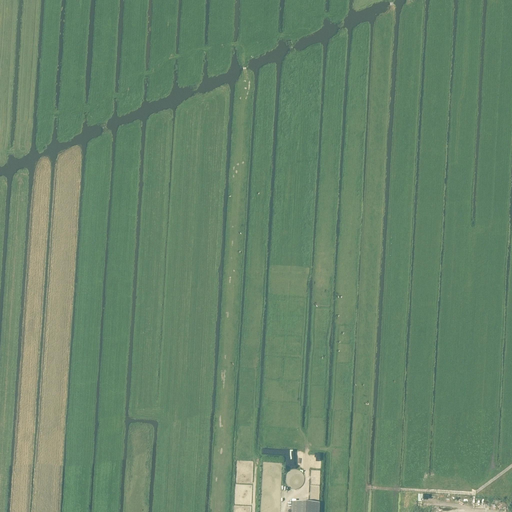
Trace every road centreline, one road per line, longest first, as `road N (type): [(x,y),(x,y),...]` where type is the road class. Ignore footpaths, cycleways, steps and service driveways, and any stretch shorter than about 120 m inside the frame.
road 1 (track): [(408,0),(400,26),(374,480),(463,492)]
road 2 (track): [(44,111),(95,105),(165,59),(284,34),(305,17),(338,13),(338,43)]
